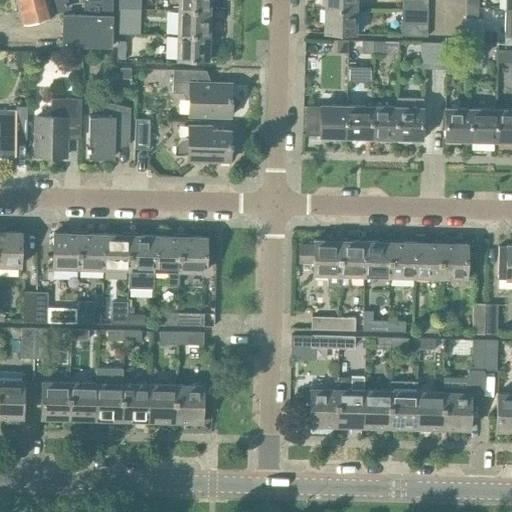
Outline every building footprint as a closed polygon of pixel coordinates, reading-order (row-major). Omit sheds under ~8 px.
[(17,0),(24,23),(52,15),(51,9),(67,5),(65,0),(17,0)] [(110,46),(111,14),(112,14),(112,0),(99,0),(99,14),(60,13),(60,45),(110,46)] [(126,8),(126,0),(118,0),(118,8),(126,8)] [(209,10),(208,0),(177,0),(177,9),(209,10)] [(356,8),(355,0),(324,0),(324,8),(356,8)] [(427,0),(401,0),(401,10),(427,11),(427,0)] [(465,7),(465,18),(478,18),(478,7),(465,7)] [(356,8),(324,8),(323,33),(355,34),(356,8)] [(208,35),(209,10),(177,9),(177,34),(208,35)] [(427,11),(401,10),(401,22),(427,23),(427,11)] [(125,33),(126,15),(118,14),(117,33),(125,33)] [(427,23),(401,22),(401,35),(427,36),(427,23)] [(208,35),(177,34),(176,60),(207,61),(208,35)] [(125,59),(125,40),(117,40),(117,58),(125,59)] [(347,53),(347,40),(336,40),(336,53),(347,53)] [(362,40),(363,48),(362,53),(372,54),(373,41),(362,40)] [(396,41),(373,41),(372,54),(396,54),(396,41)] [(434,68),(435,42),(420,42),(419,68),(434,68)] [(435,42),(434,68),(446,68),(447,43),(435,42)] [(472,54),(482,54),(482,44),(472,44),(472,54)] [(511,61),(511,49),(496,49),(496,62),(511,61)] [(28,66),(28,51),(15,51),(15,66),(28,66)] [(82,66),(82,51),(69,51),(68,66),(82,66)] [(120,68),(120,78),(131,78),(131,68),(120,68)] [(231,99),(231,82),(203,82),(203,70),(173,69),(172,92),(182,92),(182,94),(187,99),(189,99),(188,115),(230,116),(231,113),(238,104),(231,99)] [(35,156),(42,156),(65,156),(66,126),(81,126),(81,98),(51,97),(50,116),(36,116),(35,156)] [(395,97),(395,106),(396,106),(395,138),(421,139),(421,97),(395,97)] [(86,150),(88,150),(88,157),(112,158),(113,142),(118,142),(118,144),(129,145),(130,107),(105,101),(101,115),(89,115),(88,145),(86,145),(86,150)] [(306,107),(305,134),(319,134),(319,136),(345,137),(345,105),(319,104),(319,107),(306,107)] [(371,105),(345,105),(345,137),(370,137),(371,105)] [(395,106),(371,105),(370,137),(395,138),(396,106),(395,106)] [(16,106),(16,110),(0,109),(0,153),(15,154),(16,122),(27,123),(27,106),(16,106)] [(469,140),(470,108),(444,107),(444,139),(469,140)] [(496,108),(470,108),(469,140),(495,140),(496,108)] [(511,108),(496,108),(495,140),(511,140),(511,108)] [(149,119),(135,119),(134,148),(148,148),(149,119)] [(184,137),(175,145),(175,154),(187,154),(187,160),(229,161),(230,146),(231,146),(231,141),(230,141),(230,130),(207,129),(207,125),(188,125),(188,137),(184,137)] [(0,230),(0,265),(19,266),(19,231),(0,230)] [(77,267),(78,232),(52,232),(51,267),(77,267)] [(77,267),(102,268),(103,233),(78,232),(77,267)] [(102,268),(127,269),(128,234),(103,233),(102,268)] [(153,270),(154,235),(128,234),(127,269),(127,287),(152,288),(153,270)] [(179,235),(154,235),(153,270),(167,270),(166,286),(177,286),(178,270),(179,235)] [(179,235),(178,270),(203,271),(204,236),(179,235)] [(339,239),(313,239),(313,243),(298,243),(298,264),(313,264),(313,274),(327,274),(326,286),(338,286),(339,239)] [(363,240),(339,239),(338,286),(349,287),(349,275),(363,275),(363,240)] [(363,275),(388,275),(389,241),(363,240),(363,275)] [(388,275),(413,276),(414,241),(389,241),(388,275)] [(440,242),(414,241),(413,276),(439,277),(440,242)] [(440,242),(439,277),(465,277),(466,243),(440,242)] [(498,245),(497,278),(511,278),(511,243),(506,244),(506,246),(498,245)] [(33,321),(34,291),(22,291),(21,321),(33,321)] [(34,291),(33,321),(45,321),(46,292),(34,291)] [(484,333),(485,303),(472,303),(472,333),(484,333)] [(485,303),(484,333),(496,333),(497,303),(485,303)] [(93,313),(76,312),(76,322),(93,323),(93,313)] [(126,324),(126,314),(109,313),(109,323),(126,324)] [(172,325),(173,313),(159,313),(159,325),(172,325)] [(173,313),(172,325),(202,326),(203,314),(173,313)] [(126,314),(126,324),(142,324),(142,314),(126,314)] [(341,329),(341,317),(311,316),(311,329),(341,329)] [(341,317),(341,329),(354,330),(354,317),(341,317)] [(387,331),(387,321),(371,321),(370,330),(387,331)] [(387,321),(387,331),(404,331),(404,322),(387,321)] [(421,331),(437,332),(438,323),(421,322),(421,331)] [(32,357),(33,327),(21,327),(20,357),(32,357)] [(33,327),(32,357),(44,358),(45,328),(33,327)] [(87,329),(69,329),(69,339),(87,339),(87,329)] [(122,340),(122,330),(106,330),(105,340),(122,340)] [(122,330),(122,340),(139,341),(139,331),(122,330)] [(172,343),(172,331),(159,331),(158,343),(172,343)] [(172,331),(172,343),(202,344),(202,332),(172,331)] [(340,348),(340,335),(311,335),(311,347),(340,348)] [(340,335),(340,348),(353,348),(354,336),(340,335)] [(390,347),(390,337),(373,337),(373,346),(390,347)] [(390,337),(390,347),(407,347),(407,338),(390,337)] [(434,338),(417,338),(417,347),(434,348),(434,338)] [(483,369),(484,339),(472,339),(471,369),(467,368),(466,392),(469,392),(482,392),(483,369)] [(484,339),(483,369),(496,370),(496,340),(484,339)] [(94,419),(120,419),(121,382),(121,368),(95,367),(95,382),(94,419)] [(0,416),(22,417),(22,380),(20,380),(20,371),(0,370),(0,416)] [(335,425),(362,426),(363,389),(350,388),(351,376),(337,376),(336,388),(335,425)] [(67,418),(68,381),(42,380),(41,417),(67,418)] [(388,426),(415,427),(416,390),(415,390),(416,381),(389,380),(389,389),(388,426)] [(95,382),(68,381),(67,418),(94,419),(95,382)] [(148,383),(121,382),(120,419),(147,420),(148,383)] [(174,384),(148,383),(147,420),(173,421),(174,384)] [(174,384),(173,421),(201,421),(201,385),(174,384)] [(335,425),(336,388),(309,387),(308,424),(335,425)] [(389,389),(363,389),(362,426),(388,426),(389,389)] [(415,427),(441,428),(442,391),(416,390),(415,427)] [(442,391),(441,428),(468,428),(469,392),(466,392),(442,391)] [(511,429),(511,392),(496,392),(495,429),(511,429)]
